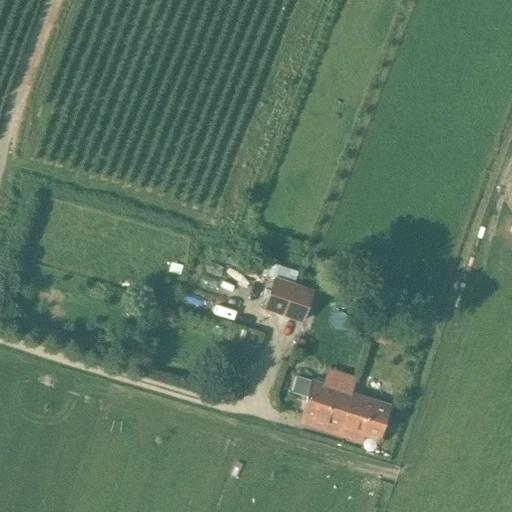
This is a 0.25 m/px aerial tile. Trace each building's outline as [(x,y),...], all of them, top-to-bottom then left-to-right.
[(231,251),(226,263),(242,269),(247,257),(231,251)] [(293,284),(274,278),(264,308),(283,315),(293,284)] [(293,284),(283,315),(302,321),(312,291),(293,284)] [(165,308),(162,319),(172,322),(175,311),(165,308)] [(302,415),(340,427),(351,393),(297,376),(292,391),(308,396),(302,415)] [(351,393),(340,427),(378,438),(389,405),(351,393)]
